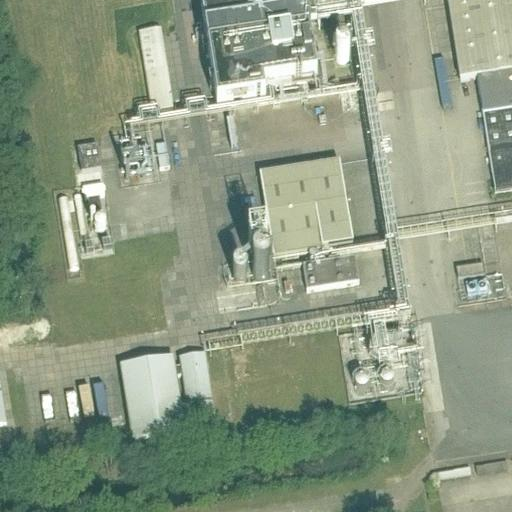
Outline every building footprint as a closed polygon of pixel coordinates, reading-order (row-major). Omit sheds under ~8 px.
[(316,84),(302,0),(199,0),(217,112),(265,104),(263,93),(316,84)] [(511,0),(484,0),(447,6),(460,85),(477,82),(478,92),(484,128),(495,194),(511,191),(511,0)] [(321,33),(349,29),(345,3),(317,8),(321,33)] [(151,117),(174,113),(161,33),(138,37),(151,117)] [(81,177),(100,173),(97,150),(78,152),(81,177)] [(273,263),(283,261),(352,250),(339,167),(260,179),(273,263)] [(89,217),(102,215),(99,197),(86,198),(89,217)] [(306,296),(358,288),(354,262),(303,270),(306,296)] [(190,427),(214,424),(204,360),(180,363),(190,427)] [(134,444),(182,436),(171,365),(123,373),(134,444)]
